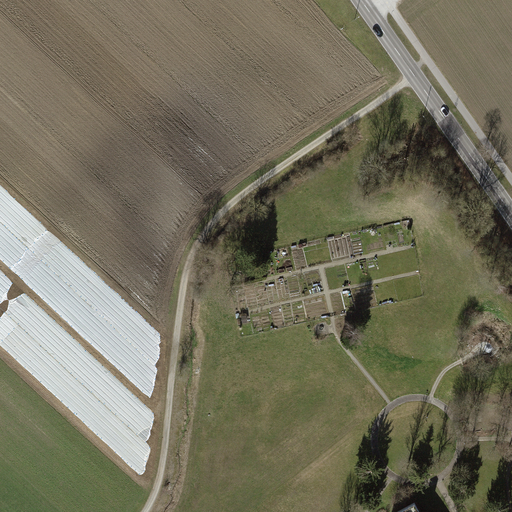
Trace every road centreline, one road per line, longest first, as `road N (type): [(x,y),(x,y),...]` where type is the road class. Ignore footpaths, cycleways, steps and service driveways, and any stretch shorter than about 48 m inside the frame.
road 1 (track): [(414,77),(250,188),(203,238),(187,270),(162,469),(146,511)]
road 2 (secondary): [(511,217),(361,0)]
